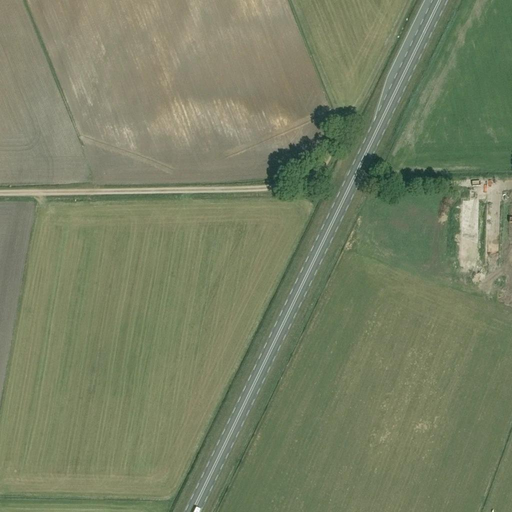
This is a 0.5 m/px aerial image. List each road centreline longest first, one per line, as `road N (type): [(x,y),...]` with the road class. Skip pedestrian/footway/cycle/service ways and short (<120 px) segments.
road 1 (primary): [(192,511),(440,0)]
road 2 (track): [(0,192),(282,187),(330,166)]
road 3 (unclassified): [(511,183),(380,186)]
